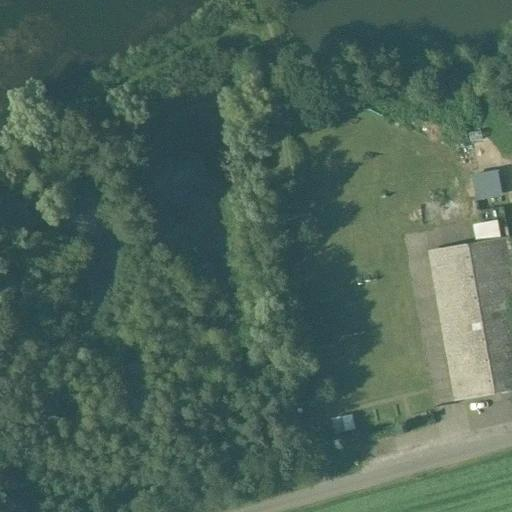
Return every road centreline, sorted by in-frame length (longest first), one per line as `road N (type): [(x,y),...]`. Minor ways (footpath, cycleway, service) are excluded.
road 1 (track): [(330,495),(277,120)]
road 2 (unclassified): [(272,511),(511,445)]
